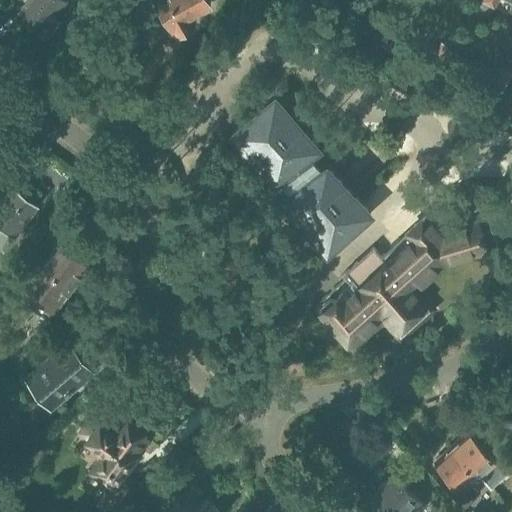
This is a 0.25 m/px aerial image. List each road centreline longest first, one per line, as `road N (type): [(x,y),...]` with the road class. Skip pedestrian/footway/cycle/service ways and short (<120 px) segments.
road 1 (unknown): [(511,162),(421,134),(311,56),(273,45),(211,82),(112,162)]
road 2 (residential): [(267,405),(189,371),(167,341),(137,194),(112,162),(0,84)]
road 3 (residential): [(267,405),(328,403),(433,380),(511,336)]
